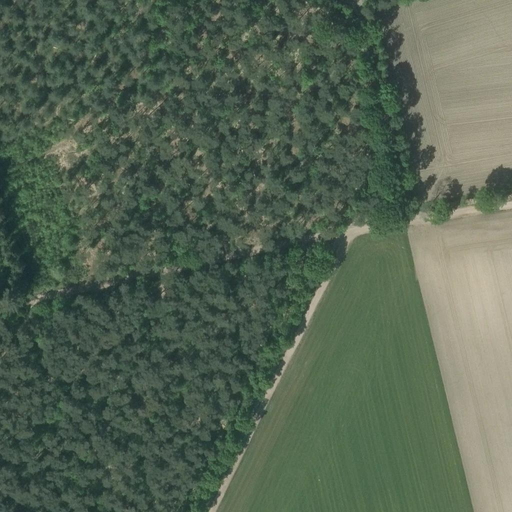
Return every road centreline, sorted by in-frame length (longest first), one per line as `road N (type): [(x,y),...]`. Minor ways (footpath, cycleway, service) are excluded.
road 1 (track): [(357,228),(211,511)]
road 2 (track): [(0,310),(231,255)]
road 3 (track): [(231,255),(167,33)]
road 4 (track): [(359,0),(416,219)]
road 5 (track): [(109,511),(35,303)]
